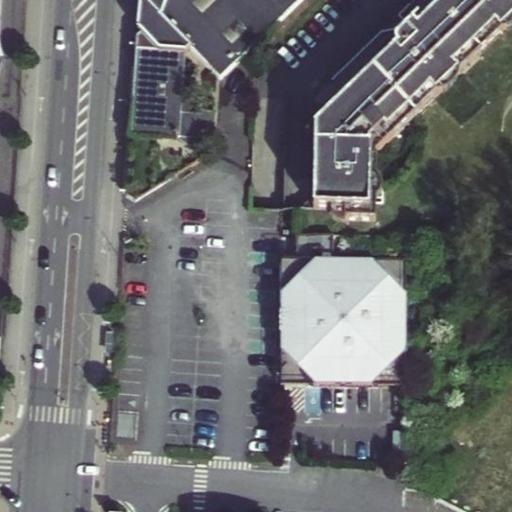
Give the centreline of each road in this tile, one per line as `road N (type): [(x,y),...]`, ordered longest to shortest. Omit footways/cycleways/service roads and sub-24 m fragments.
road 1 (tertiary): [(71,477),(106,0)]
road 2 (tertiary): [(62,0),(30,473)]
